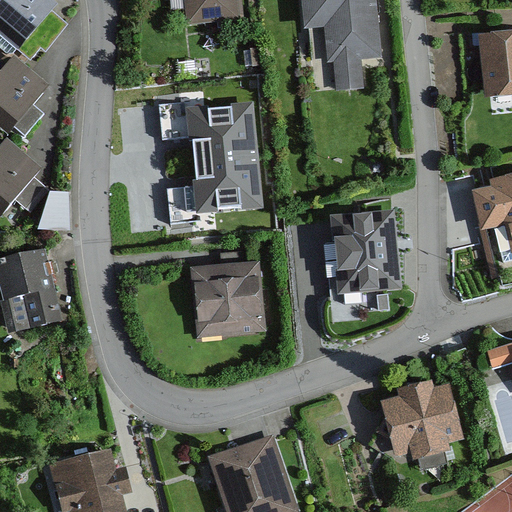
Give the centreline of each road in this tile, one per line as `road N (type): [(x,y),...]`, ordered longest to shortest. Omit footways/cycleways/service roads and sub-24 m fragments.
road 1 (residential): [(99,0),(92,216),(108,321),(121,366),(137,385),(155,401),(207,411),(431,333)]
road 2 (residential): [(431,333),(412,0)]
